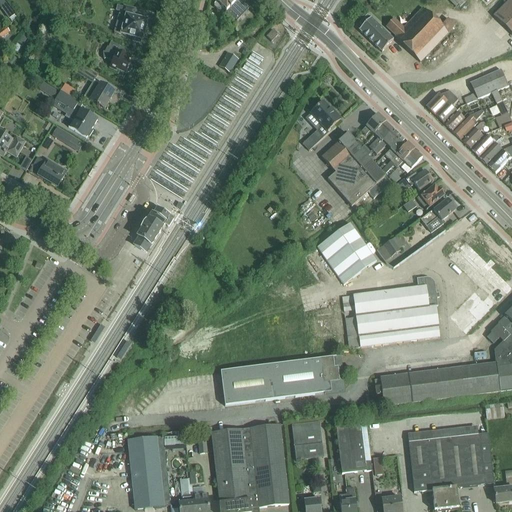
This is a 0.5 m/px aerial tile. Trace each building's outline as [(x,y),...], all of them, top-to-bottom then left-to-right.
[(0,0),(0,6),(2,9),(8,5),(3,0),(0,0)] [(250,8),(240,0),(216,0),(215,2),(216,2),(214,5),(214,7),(216,10),(219,10),(221,8),(236,22),(243,15),(250,8)] [(511,34),(511,0),(509,0),(494,17),(511,34)] [(133,16),(135,10),(123,7),(121,13),(126,14),(125,17),(119,15),(114,33),(133,38),(132,42),(140,44),(141,40),(146,22),(136,20),(132,19),(133,16)] [(386,27),(396,37),(394,38),(419,62),(447,33),(441,27),(423,9),(405,28),(395,19),(386,27)] [(381,52),(393,40),(367,16),(359,24),(363,27),(359,31),(381,52)] [(0,38),(8,33),(5,28),(0,31),(0,38)] [(271,42),(278,35),(273,30),(266,37),(271,42)] [(46,36),(40,39),(43,44),(49,41),(46,36)] [(103,52),(103,55),(103,58),(104,60),(106,59),(112,62),(109,68),(116,71),(116,70),(126,74),(127,72),(128,73),(131,72),(132,69),(131,67),(129,66),(130,64),(127,63),(131,53),(133,54),(133,53),(119,47),(117,52),(108,48),(107,48),(106,49),(105,51),(105,53),(103,52)] [(255,51),(252,69),(261,70),(261,67),(274,69),(276,55),(255,51)] [(230,74),(238,60),(227,53),(219,67),(230,74)] [(92,84),(98,75),(79,65),(75,73),(92,84)] [(468,105),(473,103),(479,100),(492,94),(498,92),(509,87),(503,71),(472,84),(476,95),(466,99),(468,105)] [(89,92),(84,99),(90,102),(97,106),(97,107),(99,108),(103,110),(114,93),(100,85),(95,81),(93,84),(89,92)] [(86,139),(97,121),(79,110),(82,105),(78,103),(78,102),(60,92),(57,98),(55,101),(69,110),(64,117),(72,122),(68,128),(86,139)] [(497,106),(503,104),(498,92),(492,94),(497,106)] [(436,117),(454,99),(449,94),(444,99),(441,96),(428,109),(436,117)] [(444,125),(451,118),(457,112),(452,107),(457,102),(454,99),(436,117),(444,125)] [(332,113),(323,103),(310,114),(320,125),(315,129),(317,131),(302,145),(308,152),(321,140),(328,133),(327,132),(340,119),(334,112),(332,113)] [(502,116),(508,114),(503,104),(497,106),(502,116)] [(470,117),(454,134),(462,142),(468,134),(475,127),(478,124),(476,122),(484,114),(482,112),(474,115),(470,117)] [(464,119),(458,113),(445,126),(454,134),(470,117),(468,115),(464,119)] [(504,128),(511,124),(511,122),(508,114),(502,116),(502,117),(500,118),(504,128)] [(373,135),(385,123),(378,116),(377,115),(361,132),(366,136),(370,132),(373,135)] [(373,152),(393,131),(385,123),(373,135),(377,139),(369,148),(373,152)] [(471,151),(478,144),(484,138),(479,134),(486,126),(484,124),(481,124),(470,136),(463,143),(471,151)] [(162,164),(155,177),(190,196),(218,146),(218,133),(216,138),(210,135),(210,141),(201,141),(201,130),(197,138),(189,138),(186,142),(176,142),(167,158),(167,164),(162,164)] [(391,150),(395,146),(393,145),(400,137),(393,131),(373,152),(376,155),(381,149),(382,150),(386,146),(390,150),(391,150)] [(12,144),(10,143),(11,141),(0,134),(0,157),(2,159),(6,152),(16,158),(21,149),(24,144),(16,138),(12,144)] [(338,143),(321,158),(328,166),(336,174),(328,181),(351,207),(368,194),(373,200),(391,185),(373,165),(370,161),(359,149),(353,143),(354,142),(347,135),(338,143)] [(396,156),(407,144),(400,137),(393,145),(395,146),(391,150),(390,150),(384,156),(391,162),(396,157),(395,156),(396,156)] [(492,141),(487,137),(472,152),(480,160),(499,141),(496,137),(492,141)] [(488,167),(503,151),(499,147),(504,142),(504,141),(501,138),(499,141),(480,160),(488,167)] [(396,157),(391,162),(397,169),(399,167),(403,163),(414,151),(407,144),(396,156),(395,156),(396,157)] [(511,147),(503,151),(488,167),(496,175),(511,158),(511,147)] [(406,174),(411,170),(422,158),(414,151),(403,163),(399,167),(406,174)] [(26,172),(31,164),(32,161),(26,158),(25,160),(20,168),(17,166),(16,167),(26,172)] [(45,163),(37,158),(33,165),(28,174),(29,174),(38,179),(39,179),(40,179),(40,178),(56,187),(57,185),(58,186),(66,172),(58,167),(47,161),(45,163)] [(390,169),(387,166),(381,172),(385,175),(390,169)] [(400,195),(410,187),(413,185),(418,192),(424,188),(432,182),(432,181),(432,179),(429,176),(428,176),(425,171),(417,177),(415,174),(405,181),(404,179),(394,187),(400,195)] [(395,184),(400,179),(393,173),(388,178),(395,184)] [(434,187),(426,194),(425,193),(416,200),(425,212),(436,203),(444,197),(443,195),(444,194),(441,190),(439,191),(438,190),(437,190),(434,187)] [(447,217),(455,211),(447,201),(439,207),(432,212),(420,221),(422,224),(423,223),(426,228),(439,219),(441,222),(447,217)] [(407,213),(414,208),(410,202),(403,207),(407,213)] [(173,220),(157,209),(152,216),(151,216),(146,223),(141,230),(142,230),(137,238),(138,239),(134,246),(146,253),(164,225),(168,227),(173,220)] [(343,286),(376,262),(350,225),(317,248),(343,286)] [(453,255),(482,285),(453,313),(472,332),(511,292),(511,274),(473,236),(462,247),(462,246),(453,255)] [(384,262),(390,258),(400,251),(393,240),(382,247),(376,252),(384,262)] [(180,258),(168,276),(170,277),(173,279),(185,261),(182,259),(180,258)] [(353,297),(342,298),(345,320),(347,340),(349,350),(360,349),(363,349),(439,339),(437,329),(435,307),(438,307),(437,298),(439,298),(438,294),(436,294),(435,286),(435,285),(435,284),(434,284),(434,283),(434,282),(433,282),(433,281),(432,281),(432,280),(431,280),(431,279),(430,279),(429,279),(429,278),(428,278),(427,278),(426,278),(425,278),(416,279),(418,288),(397,291),(378,293),(353,297)] [(503,342),(511,333),(511,309),(505,316),(505,317),(497,325),(498,325),(490,333),(491,334),(487,338),(493,344),(497,340),(499,339),(503,342)] [(495,364),(466,368),(470,397),(511,391),(511,333),(503,342),(494,351),(495,364)] [(334,368),(333,359),(337,359),(336,358),(220,373),(225,407),(331,393),(330,385),(340,384),(338,368),(334,368)] [(470,397),(466,368),(379,378),(380,380),(374,381),(375,388),(376,396),(382,395),(383,407),(411,404),(470,397)] [(178,383),(177,395),(188,396),(189,389),(196,390),(198,378),(192,378),(191,385),(178,383)] [(486,421),(504,419),(503,408),(502,404),(484,407),(485,411),(486,421)] [(296,462),(323,459),(319,422),(291,426),(296,462)] [(341,475),(366,472),(371,471),(366,423),(336,426),(341,475)] [(259,509),(288,506),(287,496),(279,426),(250,429),(250,430),(246,430),(251,469),(255,509),(259,509)] [(251,469),(246,430),(241,431),(241,430),(211,434),(219,504),(219,511),(250,511),(250,510),(255,509),(251,469)] [(432,492),(434,511),(458,509),(456,489),(493,485),(488,435),(408,443),(414,494),(432,492)] [(185,437),(165,438),(165,446),(165,449),(173,448),(173,446),(185,445),(185,438),(185,437)] [(170,507),(169,497),(168,490),(164,448),(163,438),(156,439),(156,438),(127,441),(129,460),(135,511),(164,508),(164,507),(170,507)] [(199,454),(206,454),(205,440),(197,441),(199,454)] [(375,476),(382,475),(380,459),(373,460),(375,476)] [(212,482),(199,482),(199,491),(212,491),(212,482)] [(339,496),(340,509),(340,511),(356,511),(353,488),(345,489),(346,495),(339,496)] [(511,490),(511,488),(494,490),(495,505),(511,502),(511,490)] [(381,501),(380,493),(374,494),(376,510),(383,509),(382,511),(401,511),(400,498),(381,501)] [(193,511),(208,511),(208,501),(207,495),(194,496),(194,502),(193,502),(193,511)] [(320,511),(320,508),(319,499),(304,501),(304,511),(320,511)] [(179,511),(193,511),(193,502),(178,504),(179,511)]
